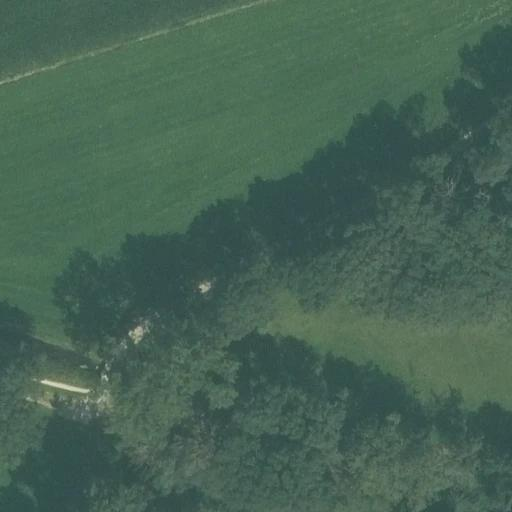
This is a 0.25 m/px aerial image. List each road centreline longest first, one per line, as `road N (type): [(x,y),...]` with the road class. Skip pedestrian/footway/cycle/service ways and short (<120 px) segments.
road 1 (track): [(102,389),(141,333),(511,111)]
road 2 (track): [(0,389),(125,409)]
